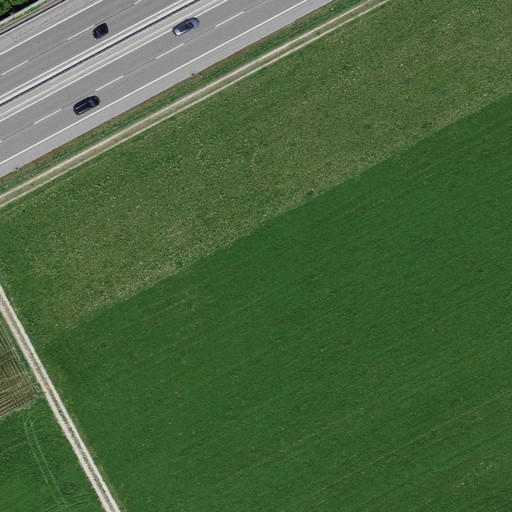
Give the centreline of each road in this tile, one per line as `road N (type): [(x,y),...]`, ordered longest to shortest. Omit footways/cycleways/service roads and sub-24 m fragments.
road 1 (track): [(0,201),(379,0)]
road 2 (motorway): [(0,141),(265,0)]
road 3 (track): [(113,511),(0,299)]
road 4 (motorway): [(141,0),(0,75)]
